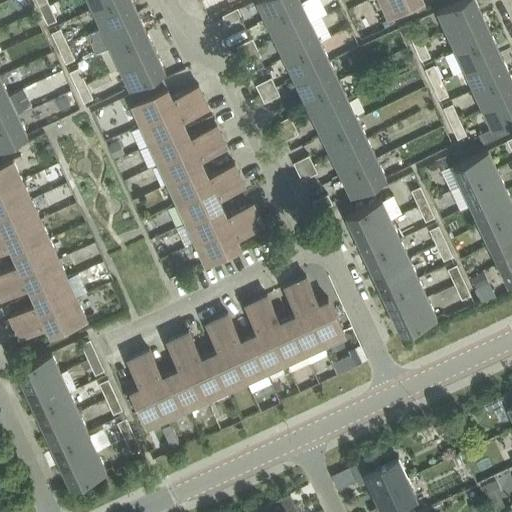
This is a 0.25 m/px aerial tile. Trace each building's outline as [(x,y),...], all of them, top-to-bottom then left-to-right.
[(106,0),(94,6),(103,26),(138,9),(134,0),(106,0)] [(299,0),(258,0),(267,16),(299,0)] [(302,0),(299,0),(267,16),(276,36),(311,19),(302,0)] [(382,0),(389,13),(415,0),(382,0)] [(477,0),(454,0),(438,8),(447,28),(482,11),(477,0)] [(57,18),(50,3),(41,7),(48,23),(57,18)] [(238,6),(223,13),(227,22),(243,15),(238,6)] [(148,29),(138,9),(103,26),(88,33),(96,52),(112,44),(112,45),(148,29)] [(482,11),(447,28),(456,47),(491,30),(482,11)] [(385,25),(394,21),(392,15),(382,19),(385,25)] [(311,19),(276,36),(286,55),(321,38),(311,19)] [(415,44),(424,40),(417,24),(407,28),(415,44)] [(59,46),(68,42),(61,27),(52,31),(59,46)] [(112,45),(121,65),(157,49),(148,29),(112,45)] [(465,67),(501,51),(491,30),(456,47),(465,67)] [(238,44),(242,52),(257,45),(253,37),(238,44)] [(321,38),(286,55),(295,75),(330,58),(321,38)] [(422,60),(422,59),(431,55),(424,40),(415,44),(422,60)] [(75,58),(68,42),(59,46),(66,62),(75,58)] [(262,54),(257,45),(242,52),(246,61),(262,54)] [(166,69),(157,49),(121,65),(131,85),(166,69)] [(501,51),(465,67),(475,86),(510,70),(501,51)] [(305,94),(340,77),(330,58),(295,75),(305,94)] [(432,83),(442,78),(435,63),(426,67),(432,83)] [(70,70),(78,86),(87,82),(80,66),(70,70)] [(484,106),(511,92),(511,73),(510,70),(475,86),(484,106)] [(1,73),(0,73),(0,97),(10,93),(1,73)] [(257,83),(261,91),(276,84),(272,75),(257,83)] [(340,77),(305,94),(314,114),(349,97),(340,77)] [(440,98),(448,94),(449,94),(442,78),(432,83),(440,98)] [(94,97),(87,82),(78,86),(85,101),(94,97)] [(142,121),(204,93),(199,83),(173,95),(168,85),(133,102),(142,121)] [(280,93),(276,84),(261,91),(265,100),(280,93)] [(0,121),(19,113),(19,112),(33,105),(24,86),(10,93),(0,97),(0,121)] [(479,134),(483,142),(483,143),(498,136),(511,128),(511,92),(484,106),(494,127),(479,134)] [(142,121),(151,141),(187,125),(183,116),(209,104),(204,93),(142,121)] [(349,97),(314,114),(324,133),(359,116),(349,97)] [(451,122),(460,118),(453,102),(444,106),(451,122)] [(0,121),(0,145),(28,132),(19,113),(0,121)] [(276,122),(280,130),(295,123),(291,114),(276,122)] [(368,136),(359,116),(324,133),(333,153),(368,136)] [(458,138),(459,137),(468,133),(460,118),(451,122),(458,138)] [(151,141),(160,161),(222,132),(217,122),(191,134),(187,125),(151,141)] [(280,130),(284,139),(299,132),(295,123),(280,130)] [(160,161),(170,181),(205,164),(201,155),(227,143),(222,132),(160,161)] [(378,156),(368,136),(333,153),(343,173),(378,156)] [(109,144),(115,156),(125,151),(119,139),(109,144)] [(453,163),(462,183),(498,166),(489,147),(453,163)] [(448,152),(441,156),(446,166),(453,163),(448,152)] [(294,161),(299,170),(314,162),(310,153),(294,161)] [(387,175),(378,156),(343,173),(352,192),(387,175)] [(0,187),(23,177),(14,157),(0,163),(0,187)] [(170,181),(179,201),(241,172),(236,161),(209,173),(205,164),(170,181)] [(318,170),(314,162),(299,170),(303,178),(318,170)] [(462,183),(472,203),(507,186),(498,166),(462,183)] [(246,182),(241,172),(179,201),(188,220),(223,204),(219,195),(246,182)] [(0,211),(32,196),(23,177),(0,187),(0,211)] [(418,203),(428,199),(421,184),(411,189),(418,203)] [(472,203),(481,222),(511,207),(511,196),(507,186),(472,203)] [(318,208),(333,201),(329,192),(313,200),(318,208)] [(0,222),(0,235),(41,216),(32,196),(0,211),(0,219),(1,222),(0,222)] [(356,232),(392,216),(382,196),(347,212),(356,232)] [(428,199),(418,203),(426,220),(436,216),(428,199)] [(188,220),(196,238),(197,240),(259,211),(254,200),(227,213),(223,204),(188,220)] [(511,231),(511,207),(481,222),(490,242),(511,231)] [(264,221),(259,211),(197,240),(206,260),(241,243),(237,234),(264,221)] [(0,248),(11,243),(15,252),(50,236),(41,216),(0,235),(0,248)] [(356,232),(365,252),(401,235),(392,216),(356,232)] [(439,224),(430,228),(437,243),(446,238),(439,224)] [(511,255),(511,231),(490,242),(499,261),(511,255)] [(410,255),(401,235),(365,252),(375,272),(410,255)] [(0,283),(60,256),(50,236),(15,252),(19,261),(0,270),(0,283)] [(446,238),(437,243),(444,259),(454,255),(446,238)] [(375,272),(384,292),(419,275),(410,255),(375,272)] [(511,280),(511,255),(499,261),(509,282),(511,280)] [(29,283),(34,292),(69,276),(60,256),(0,283),(0,289),(2,295),(29,283)] [(455,283),(464,278),(457,263),(448,267),(455,283)] [(477,287),(490,282),(484,270),(472,275),(477,287)] [(297,279),(326,340),(345,331),(329,296),(319,301),(307,274),(297,279)] [(384,292),(393,312),(428,295),(419,275),(384,292)] [(11,313),(16,324),(78,295),(69,276),(34,292),(38,300),(11,313)] [(464,278),(455,283),(462,298),(472,294),(464,278)] [(306,350),(326,340),(297,279),(286,284),(298,310),(290,314),(306,350)] [(306,350),(290,314),(280,319),(268,292),(257,297),(286,359),(306,350)] [(78,295),(16,324),(21,334),(47,322),(52,332),(87,315),(78,295)] [(428,295),(393,312),(402,331),(438,315),(428,295)] [(250,333),(266,368),(286,359),(257,297),(247,302),(259,329),(250,333)] [(218,315),(247,377),(266,368),(250,333),(241,337),(229,310),(218,315)] [(227,386),(247,377),(218,315),(207,320),(220,347),(211,351),(227,386)] [(179,333),(207,395),(227,386),(211,351),(202,355),(189,328),(179,333)] [(207,395),(179,333),(168,338),(181,365),(171,369),(188,405),(207,395)] [(82,342),(89,356),(97,352),(91,338),(82,342)] [(351,353),(356,363),(368,358),(361,342),(349,348),(351,353)] [(188,405),(171,369),(163,373),(150,347),(139,352),(168,414),(188,405)] [(17,366),(26,385),(61,369),(52,349),(17,366)] [(105,368),(97,352),(89,356),(96,372),(105,368)] [(132,387),(132,389),(144,414),(148,423),(168,414),(139,352),(129,356),(141,383),(132,387)] [(356,363),(351,353),(333,361),(338,373),(356,364),(356,363)] [(71,389),(61,369),(26,385),(35,405),(71,389)] [(99,381),(106,397),(116,392),(109,377),(99,381)] [(509,404),(511,411),(511,388),(500,395),(505,406),(509,404)] [(44,425),(80,409),(71,389),(35,405),(44,425)] [(114,413),(121,409),(123,408),(116,392),(106,397),(114,413)] [(54,445),(89,429),(80,409),(44,425),(54,445)] [(125,436),(134,432),(127,416),(117,421),(125,436)] [(448,428),(445,420),(436,424),(436,425),(439,432),(448,428)] [(89,429),(54,445),(63,465),(98,448),(89,429)] [(142,447),(134,432),(125,436),(132,452),(142,447)] [(181,444),(177,436),(169,440),(173,448),(181,444)] [(107,468),(98,448),(63,465),(72,485),(107,468)] [(369,478),(375,492),(408,476),(399,455),(377,465),(372,454),(351,464),(359,482),(369,478)] [(417,496),(408,476),(375,492),(380,503),(371,508),(372,511),(410,511),(412,511),(407,501),(417,496)] [(482,484),(488,499),(502,494),(503,493),(497,478),(482,484)] [(295,511),(299,510),(291,492),(255,508),(256,511),(295,511)] [(474,511),(484,511),(487,511),(482,499),(471,504),(474,511)]
